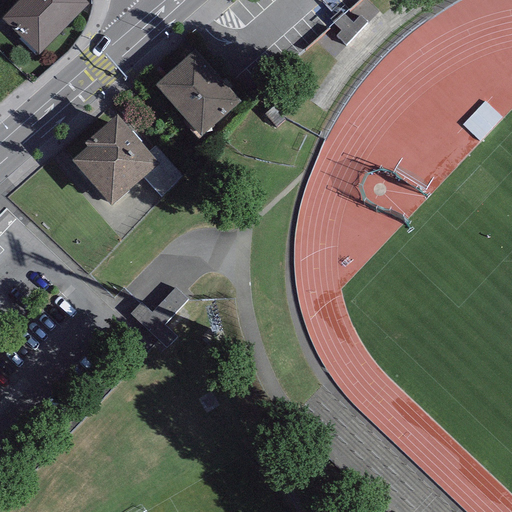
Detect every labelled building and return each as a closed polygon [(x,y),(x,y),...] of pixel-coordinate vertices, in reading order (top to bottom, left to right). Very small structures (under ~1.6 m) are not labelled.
[(88,6),(81,0),(20,0),(0,19),(36,56),(88,6)] [(328,87),(315,105),(327,113),(339,93),(351,77),(363,63),(378,48),(393,34),(408,21),(426,8),(419,0),(415,0),(399,12),(384,24),(369,38),(355,53),(341,68),(328,87)] [(349,18),(345,15),(340,19),(335,25),(339,28),(341,31),(336,36),(346,45),(368,22),(360,15),(353,22),(349,18)] [(241,104),(195,53),(155,89),(200,140),(241,104)] [(159,169),(117,119),(83,147),(87,152),(72,164),(110,210),(159,169)] [(141,302),(130,314),(166,348),(177,337),(164,325),(188,299),(175,287),(152,312),(141,302)] [(454,511),(322,386),(298,412),(403,511),(454,511)]
